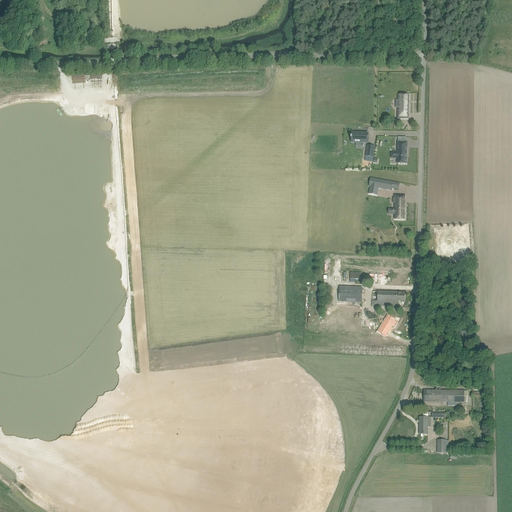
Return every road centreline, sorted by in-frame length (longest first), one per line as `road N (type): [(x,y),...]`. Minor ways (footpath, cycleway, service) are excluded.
road 1 (unclassified): [(344,511),(401,400),(412,360),(422,59)]
road 2 (unclassified): [(422,59),(0,63)]
